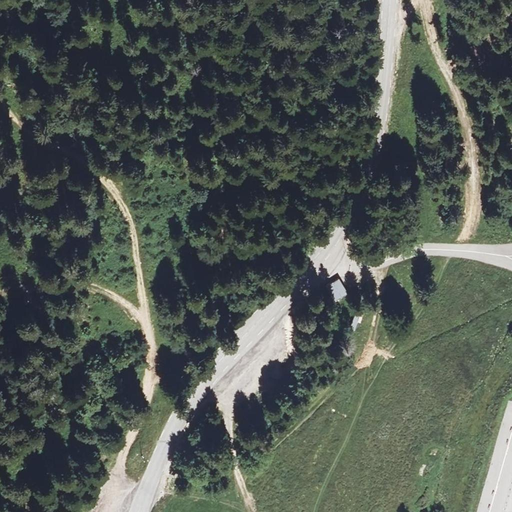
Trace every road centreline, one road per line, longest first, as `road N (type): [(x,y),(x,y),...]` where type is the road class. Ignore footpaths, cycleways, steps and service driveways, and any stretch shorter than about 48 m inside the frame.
road 1 (track): [(130,511),(118,469),(152,373),(125,219),(108,188),(0,99)]
road 2 (track): [(169,511),(187,496),(224,491),(358,377),(375,346),(383,260)]
road 3 (secondary): [(139,511),(191,397),(303,271)]
road 4 (secondary): [(303,271),(363,185),(389,0)]
road 5 (track): [(457,249),(476,200),(471,151),(421,0)]
road 6 (track): [(418,248),(427,96),(412,0)]
road 7 (track): [(216,364),(228,448),(250,511)]
road 8 (unclassified): [(383,260),(418,248),(511,246)]
